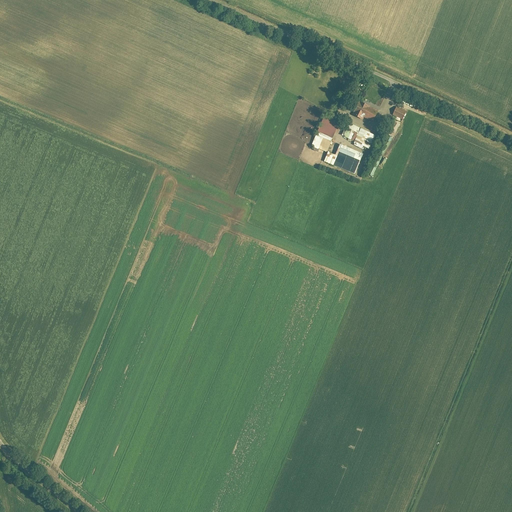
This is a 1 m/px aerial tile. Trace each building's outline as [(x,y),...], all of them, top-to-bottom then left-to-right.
[(381,111),(361,102),(354,115),(364,119),(365,117),(375,122),(381,111)] [(407,111),(398,107),(394,115),(404,119),(407,111)] [(341,123),(325,116),(313,145),(328,152),(341,123)] [(351,123),(345,136),(356,141),(362,128),(351,123)] [(378,136),(362,128),(356,141),(355,142),(371,150),(378,136)] [(364,154),(342,144),(337,155),(330,152),(326,161),(356,174),(364,154)]
